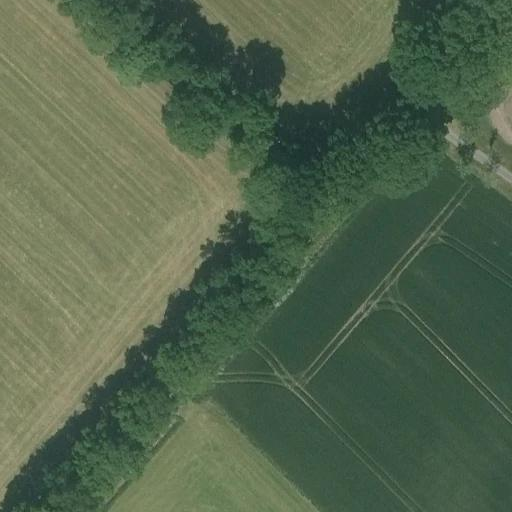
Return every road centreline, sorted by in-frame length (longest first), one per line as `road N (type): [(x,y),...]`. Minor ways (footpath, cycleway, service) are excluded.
road 1 (track): [(70,511),(409,108)]
road 2 (unclassified): [(409,108),(497,0)]
